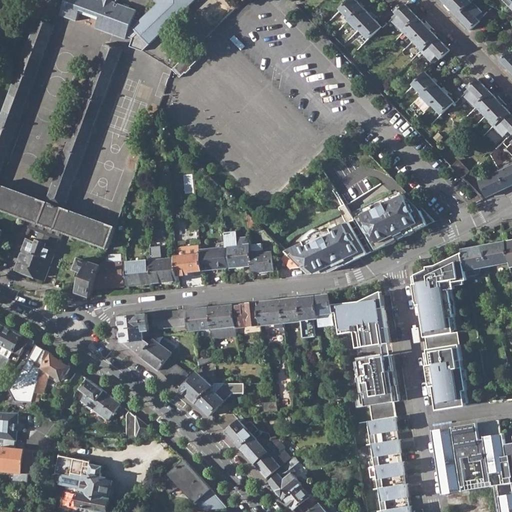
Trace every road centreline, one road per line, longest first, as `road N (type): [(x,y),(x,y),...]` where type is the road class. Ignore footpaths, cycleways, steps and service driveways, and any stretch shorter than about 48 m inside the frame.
road 1 (tertiary): [(393,261),(336,282),(89,315)]
road 2 (residential): [(435,511),(393,261)]
road 3 (primary): [(90,339),(219,457),(265,511)]
road 4 (tertiary): [(511,201),(393,261)]
road 5 (residential): [(421,0),(511,93)]
road 6 (unknown): [(102,349),(78,376),(63,424),(31,442)]
